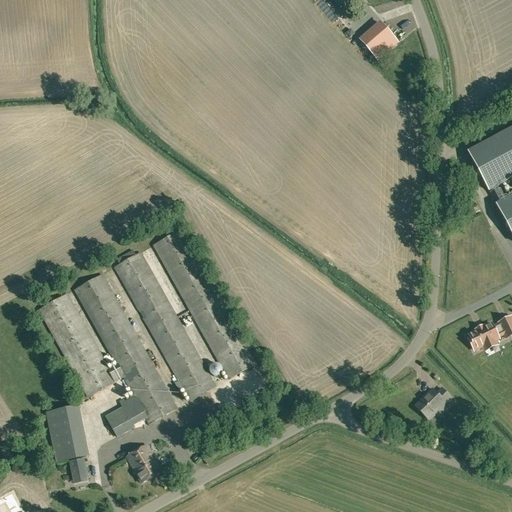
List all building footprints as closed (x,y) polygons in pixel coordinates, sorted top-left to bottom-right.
[(399,43),(380,22),(359,40),(378,62),(399,43)] [(477,147),(469,152),(480,174),(481,174),(488,188),(491,193),(511,181),(511,195),(497,204),(500,210),(501,210),(507,221),(506,221),(511,232),(511,127),(477,146),(477,147)] [(153,246),(223,372),(224,371),(229,380),(256,365),(251,356),(252,355),(182,230),(153,246)] [(215,388),(210,379),(211,378),(141,253),(136,256),(133,250),(117,259),(120,265),(115,268),(185,393),(186,393),(191,402),(215,388)] [(103,275),(74,291),(116,366),(110,370),(117,382),(123,379),(147,418),(151,424),(177,409),(172,401),(173,400),(103,275)] [(68,294),(39,311),(88,399),(117,383),(117,382),(110,370),(68,294)] [(473,354),(482,350),(484,354),(499,347),(495,343),(504,339),(505,341),(511,337),(511,317),(494,327),(492,324),(468,336),(469,338),(466,340),(473,354)] [(415,407),(427,419),(437,408),(442,413),(454,401),(445,392),(440,397),(433,390),(415,407)] [(122,408),(105,417),(112,429),(113,428),(118,437),(134,427),(133,425),(147,418),(133,397),(120,404),(122,408)] [(142,484),(162,473),(147,446),(127,458),(142,484)] [(84,459),(69,462),(72,479),(87,476),(84,459)] [(21,511),(13,497),(5,502),(10,511),(21,511)]
